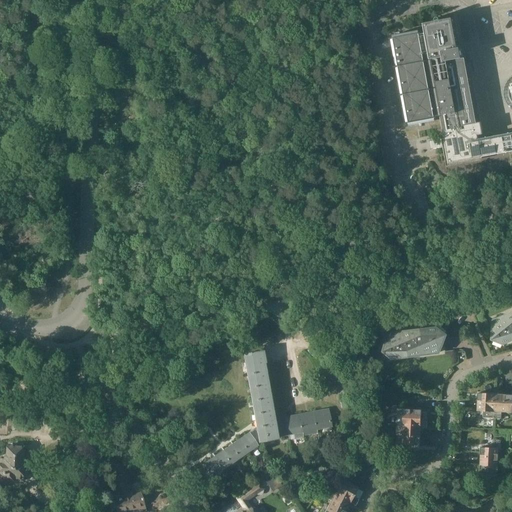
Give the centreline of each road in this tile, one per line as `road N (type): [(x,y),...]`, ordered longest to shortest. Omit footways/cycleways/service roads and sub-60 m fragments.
road 1 (unclassified): [(3,322),(67,323),(82,302),(94,0)]
road 2 (residential): [(511,360),(456,381),(440,463),(380,481),(368,511)]
road 3 (track): [(117,341),(132,330),(334,297)]
road 4 (residential): [(193,511),(100,381),(89,379)]
road 5 (residential): [(77,511),(82,387),(89,379)]
